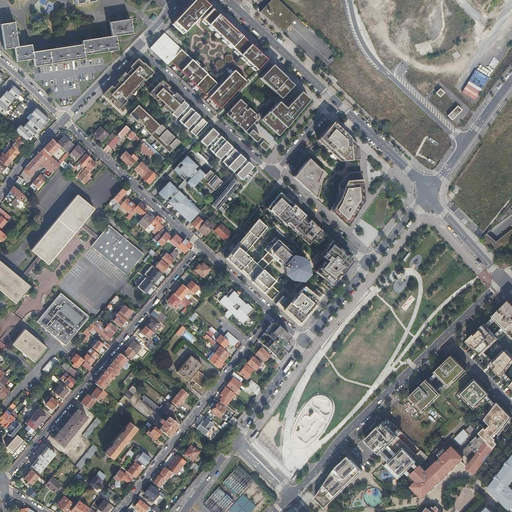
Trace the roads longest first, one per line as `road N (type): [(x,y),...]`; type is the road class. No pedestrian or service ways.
road 1 (motorway): [(383,0),(391,157),(375,238),(327,341),(205,509)]
road 2 (motorway): [(511,139),(205,509)]
road 3 (motorway): [(248,494),(511,179)]
road 4 (residential): [(199,246),(1,483)]
road 5 (secondary): [(289,497),(504,278)]
road 6 (motorway): [(368,0),(367,47),(391,105),(430,145),(511,174)]
road 7 (motorway): [(340,400),(372,356),(511,217)]
road 8 (residential): [(120,511),(271,312)]
road 9 (motorway): [(340,400),(511,234)]
road 10 (motorway): [(378,0),(402,91),(420,121),(455,147),(511,160)]
road 11 (motorway): [(347,0),(366,55),(464,141)]
road 12 (residential): [(271,175),(135,46)]
road 13 (residential): [(199,246),(64,119)]
road 14 (tertiary): [(335,100),(229,0)]
road 15 (residential): [(368,264),(271,175)]
road 16 (motorway): [(248,494),(340,400)]
road 17 (tertiary): [(429,190),(335,100)]
road 18 (secondary): [(305,341),(235,441)]
